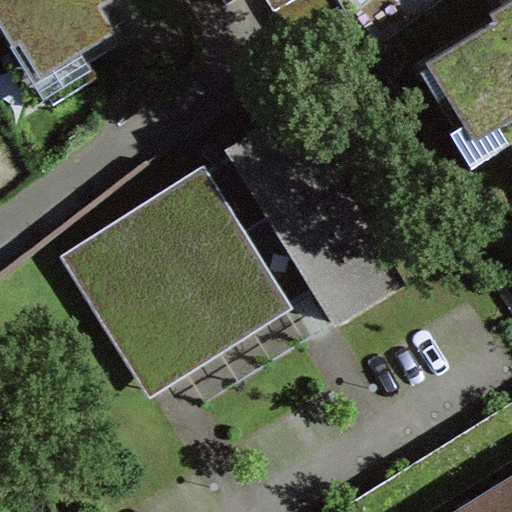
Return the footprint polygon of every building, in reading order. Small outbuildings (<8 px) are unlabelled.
[(0,0),(0,30),(18,60),(24,56),(54,105),(96,79),(87,65),(116,47),(94,12),(107,3),(104,0),(0,0)] [(337,0),(267,0),(290,37),(341,5),(337,0)] [(511,10),(420,67),(459,129),(451,133),(471,167),(491,154),(487,147),(511,131),(511,10)] [(300,299),(317,289),(337,322),(397,285),(292,118),(101,238),(185,371),(300,299)] [(511,417),(508,411),(490,421),(511,456),(511,417)] [(511,456),(490,421),(473,432),(495,468),(511,457),(511,456)] [(473,432),(441,451),(463,487),(495,468),(473,432)] [(441,451),(409,471),(432,506),(463,487),(441,451)] [(409,471),(392,482),(410,511),(422,511),(432,506),(409,471)] [(410,511),(392,482),(362,500),(368,511),(410,511)] [(511,511),(511,486),(477,509),(478,511),(511,511)] [(368,511),(362,500),(345,511),(368,511)]
